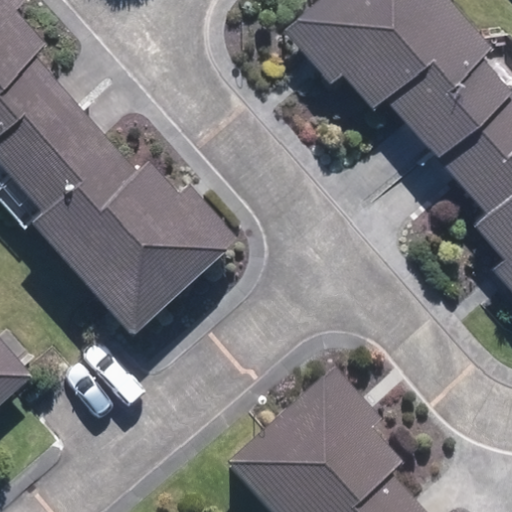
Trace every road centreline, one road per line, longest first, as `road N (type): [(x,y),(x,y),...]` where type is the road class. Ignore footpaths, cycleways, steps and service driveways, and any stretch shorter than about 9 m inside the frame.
road 1 (residential): [(36,511),(332,245)]
road 2 (residential): [(142,17),(332,245)]
road 3 (residential): [(332,245),(464,395),(511,418)]
